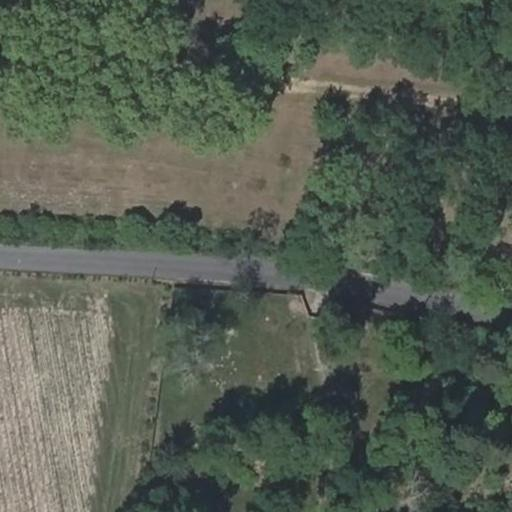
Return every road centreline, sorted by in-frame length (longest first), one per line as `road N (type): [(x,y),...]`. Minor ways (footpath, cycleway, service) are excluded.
road 1 (tertiary): [(0,250),(359,281),(511,312)]
road 2 (track): [(511,107),(0,47)]
road 3 (track): [(0,295),(130,302),(98,511)]
